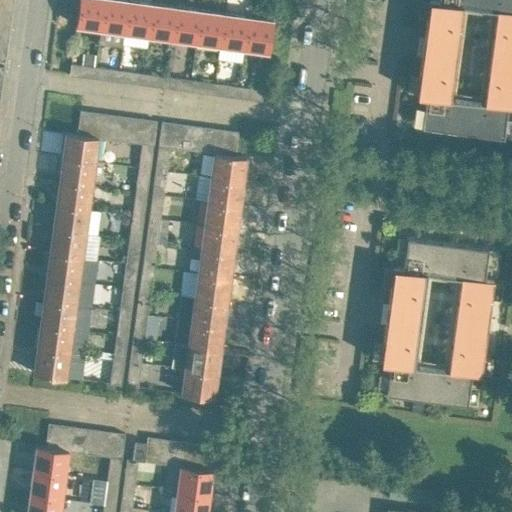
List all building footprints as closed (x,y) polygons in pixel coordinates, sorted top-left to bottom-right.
[(0,0),(0,8),(11,10),(12,0),(0,0)] [(100,29),(104,0),(78,0),(75,26),(100,29)] [(123,32),(127,0),(104,0),(100,29),(123,32)] [(147,35),(152,2),(134,0),(127,0),(123,32),(147,35)] [(511,0),(428,0),(416,93),(426,94),(422,125),(503,136),(507,105),(511,105),(511,0)] [(171,38),(175,5),(152,2),(147,35),(171,38)] [(195,41),(200,9),(175,5),(171,38),(195,41)] [(0,20),(9,22),(11,10),(0,8),(0,20)] [(219,44),(223,12),(200,9),(195,41),(219,44)] [(243,47),(247,15),(223,12),(219,44),(243,47)] [(267,51),(272,18),(247,15),(243,47),(267,51)] [(0,33),(8,35),(9,22),(0,20),(0,33)] [(93,77),(94,66),(71,63),(69,73),(93,77)] [(117,80),(118,70),(94,66),(93,77),(117,80)] [(141,83),(142,73),(118,70),(117,80),(141,83)] [(165,86),(166,76),(142,73),(141,83),(165,86)] [(189,90),(190,79),(166,76),(165,86),(189,90)] [(213,93),(214,83),(190,79),(189,90),(213,93)] [(237,96),(238,86),(214,83),(213,93),(237,96)] [(262,100),(263,89),(238,86),(237,96),(262,100)] [(89,135),(92,112),(79,110),(76,134),(89,135)] [(102,137),(105,113),(92,112),(89,135),(97,136),(102,137)] [(114,139),(117,115),(105,113),(102,137),(114,139)] [(127,140),(130,117),(117,115),(114,139),(127,140)] [(139,142),(143,118),(130,117),(127,140),(139,142)] [(152,144),(155,120),(143,118),(139,142),(142,142),(152,144)] [(171,146),(174,123),(162,121),(159,144),(170,146),(171,146)] [(184,148),(187,124),(174,123),(171,146),(184,148)] [(197,149),(200,126),(187,124),(184,148),(197,149)] [(209,151),(212,128),(200,126),(197,149),(209,151)] [(222,153),(225,129),(212,128),(209,151),(214,152),(222,153)] [(234,154),(237,131),(225,129),(222,153),(234,154)] [(89,135),(76,134),(65,132),(62,157),(94,160),(97,136),(89,135)] [(149,167),(152,144),(142,142),(139,166),(149,167)] [(166,170),(170,146),(159,144),(155,169),(166,170)] [(234,154),(222,153),(214,152),(211,175),(242,180),(245,156),(234,154)] [(91,185),(94,160),(62,157),(58,181),(91,185)] [(146,191),(149,167),(139,166),(135,190),(146,191)] [(163,194),(166,170),(155,169),(152,193),(163,194)] [(239,204),(242,180),(211,175),(207,200),(239,204)] [(88,208),(91,185),(58,181),(55,204),(88,208)] [(142,215),(146,191),(135,190),(132,214),(142,215)] [(160,218),(163,194),(152,193),(149,217),(160,218)] [(236,228),(239,204),(207,200),(204,223),(236,228)] [(85,232),(88,208),(55,204),(52,227),(85,232)] [(139,239),(142,215),(132,214),(129,238),(139,239)] [(157,242),(160,218),(149,217),(146,241),(157,242)] [(233,251),(236,228),(204,223),(201,247),(233,251)] [(81,256),(85,232),(52,227),(49,252),(81,256)] [(390,361),(386,392),(467,403),(471,372),(480,373),(491,297),(493,279),(484,277),(488,246),(407,235),(403,266),(393,265),(380,360),(390,361)] [(136,263),(139,239),(129,238),(126,262),(136,263)] [(154,266),(157,242),(146,241),(143,265),(154,266)] [(229,275),(233,251),(201,247),(198,271),(229,275)] [(49,252),(46,276),(93,282),(96,258),(81,256),(49,252)] [(133,287),(136,263),(126,262),(122,286),(133,287)] [(151,290),(154,266),(143,265),(139,289),(151,290)] [(226,299),(229,275),(198,271),(195,295),(226,299)] [(46,276),(43,300),(75,304),(90,306),(93,282),(46,276)] [(130,311),(133,287),(122,286),(119,310),(130,311)] [(147,314),(151,290),(139,289),(136,313),(147,314)] [(223,323),(226,299),(195,295),(191,319),(223,323)] [(72,327),(75,304),(43,300),(39,323),(72,327)] [(126,335),(130,311),(119,310),(116,334),(126,335)] [(144,338),(147,314),(136,313),(133,337),(144,338)] [(220,346),(223,323),(191,319),(188,342),(220,346)] [(69,351),(72,327),(39,323),(36,347),(69,351)] [(123,359),(126,335),(116,334),(113,358),(123,359)] [(141,362),(144,338),(133,337),(130,361),(141,362)] [(217,370),(220,346),(188,342),(185,366),(217,370)] [(36,347),(33,371),(66,376),(81,378),(84,353),(69,351),(36,347)] [(120,383),(123,359),(113,358),(110,382),(120,383)] [(138,386),(141,362),(130,361),(126,384),(138,386)] [(213,396),(217,370),(185,366),(181,392),(213,396)] [(57,448),(61,423),(48,422),(45,446),(57,448)] [(70,450),(73,425),(61,423),(57,448),(68,449),(70,450)] [(82,451),(86,427),(73,425),(70,450),(82,451)] [(95,453),(99,428),(86,427),(82,451),(95,453)] [(108,455),(111,430),(99,428),(95,453),(108,455)] [(120,456),(123,432),(111,430),(108,455),(109,455),(120,456)] [(157,462),(161,437),(147,435),(147,441),(144,460),(157,462)] [(169,463),(173,439),(161,437),(157,462),(169,463)] [(144,460),(147,441),(133,439),(131,458),(137,459),(144,460)] [(182,465),(185,440),(173,439),(169,463),(180,465),(182,465)] [(195,467),(198,442),(185,440),(182,465),(195,467)] [(207,469),(210,444),(198,442),(195,467),(207,469)] [(68,449),(57,448),(45,446),(36,445),(32,469),(65,474),(68,449)] [(117,481),(120,456),(109,455),(106,479),(117,481)] [(137,459),(131,458),(127,458),(123,483),(134,484),(137,459)] [(195,467),(182,465),(180,465),(176,490),(209,494),(212,469),(207,469),(195,467)] [(62,498),(65,474),(32,469),(29,493),(62,498)] [(114,505),(117,481),(106,479),(102,503),(114,505)] [(131,508),(134,484),(123,483),(120,506),(131,508)] [(206,511),(209,494),(176,490),(173,511),(206,511)] [(59,511),(62,498),(29,493),(26,511),(59,511)] [(112,511),(114,505),(102,503),(101,511),(112,511)]
